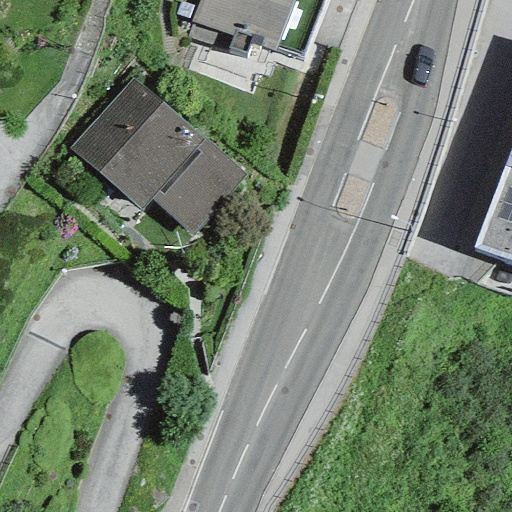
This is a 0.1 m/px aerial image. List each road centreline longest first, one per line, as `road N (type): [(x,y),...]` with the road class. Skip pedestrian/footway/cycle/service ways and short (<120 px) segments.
road 1 (tertiary): [(220,511),(371,142),(415,0)]
road 2 (residential): [(437,248),(511,55)]
